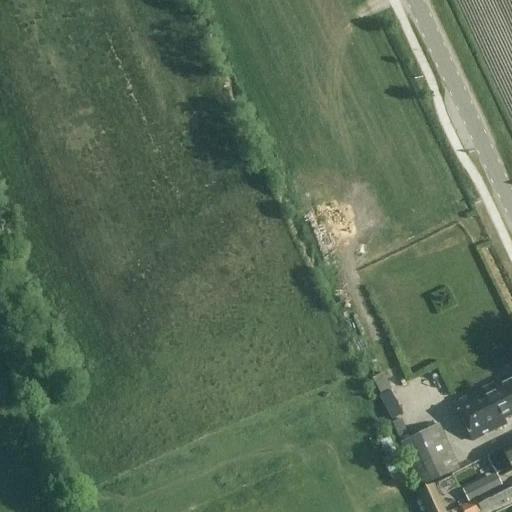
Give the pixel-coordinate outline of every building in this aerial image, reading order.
[(425,107),(434,104),(428,84),(419,87),(425,107)] [(366,377),(374,396),(386,391),(377,372),(366,377)] [(502,421),(511,415),(511,381),(499,388),(496,382),(452,405),(471,441),(504,425),(502,421)] [(392,423),(399,439),(408,435),(401,419),(392,423)] [(459,471),(439,425),(400,442),(420,488),(459,471)] [(510,469),(511,472),(511,449),(504,453),(502,450),(486,458),(495,476),(510,469)] [(376,458),(384,477),(397,471),(389,453),(376,458)] [(501,486),(468,503),(460,507),(462,511),(482,511),(511,497),(511,493),(507,484),(501,486)] [(477,484),(463,492),(468,503),(483,495),(477,484)] [(443,511),(431,487),(417,493),(425,511),(443,511)]
